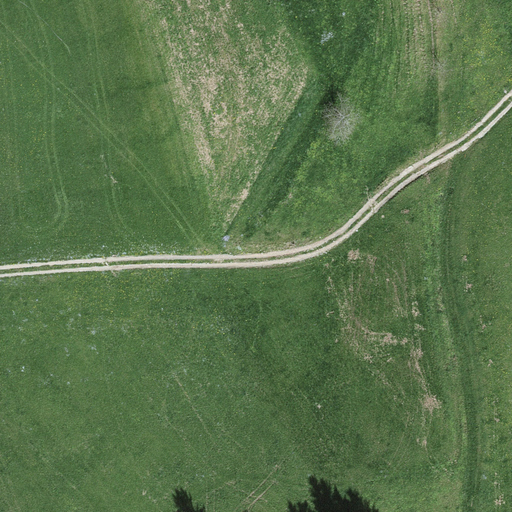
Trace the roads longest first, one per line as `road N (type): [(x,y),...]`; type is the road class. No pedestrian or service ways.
road 1 (track): [(511,102),(314,251),(0,278)]
road 2 (track): [(467,511),(472,431),(448,293),(448,213),(460,147)]
